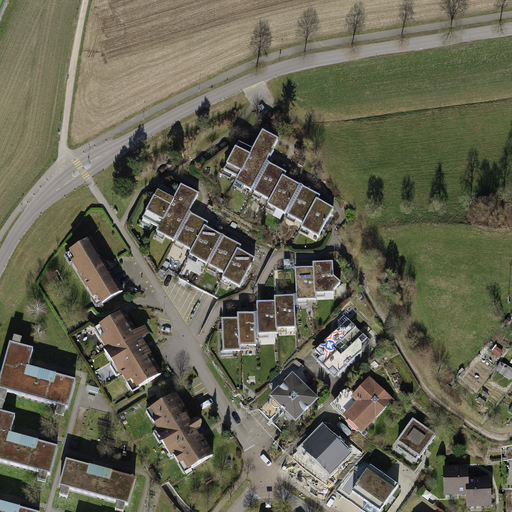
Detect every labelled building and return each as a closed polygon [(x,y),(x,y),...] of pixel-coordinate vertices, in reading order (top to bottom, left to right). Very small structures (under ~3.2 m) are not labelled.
[(238,149),(227,171),(241,178),(237,187),(274,205),(272,211),(306,227),(303,233),(320,242),(335,212),(321,205),(324,200),(285,181),(287,176),(268,167),(280,142),(264,135),(254,157),(238,149)] [(158,193),(143,222),(158,230),(155,235),(178,247),(171,261),(199,276),(203,269),(242,289),(255,262),(239,254),(242,248),(207,231),(210,226),(189,216),(199,197),(181,188),(174,202),(158,193)] [(92,242),(67,257),(98,309),(123,294),(92,242)] [(222,321),(224,358),(237,358),(237,352),(257,351),(257,340),(275,339),(274,329),(297,328),(296,305),(314,304),(314,292),(331,292),(331,265),(313,266),(313,260),(304,260),(304,270),(294,271),(295,297),(273,298),(273,304),(258,304),(258,315),(239,316),(239,321),(222,321)] [(123,314),(97,329),(138,396),(163,381),(123,314)] [(348,324),(315,360),(339,382),(372,346),(348,324)] [(0,390),(34,400),(39,383),(26,379),(34,351),(11,344),(0,384),(0,390)] [(295,376),(273,399),(296,421),(317,398),(295,376)] [(76,383),(57,377),(54,386),(39,383),(34,400),(69,409),(76,383)] [(391,401),(366,377),(335,408),(360,432),(391,401)] [(178,396),(145,413),(178,476),(212,459),(178,396)] [(0,462),(16,467),(21,449),(8,446),(16,418),(0,413),(0,462)] [(413,422),(398,444),(420,459),(435,437),(413,422)] [(302,447),(330,474),(351,452),(324,426),(302,447)] [(58,449),(38,444),(36,453),(21,449),(16,467),(51,476),(58,449)] [(67,462),(60,488),(130,506),(137,480),(114,474),(111,483),(88,477),(91,468),(67,462)] [(360,462),(343,490),(378,511),(382,511),(399,486),(360,462)] [(445,470),(446,495),(469,494),(468,481),(467,469),(445,470)] [(469,494),(469,506),(491,505),(490,480),(468,481),(469,494)]
